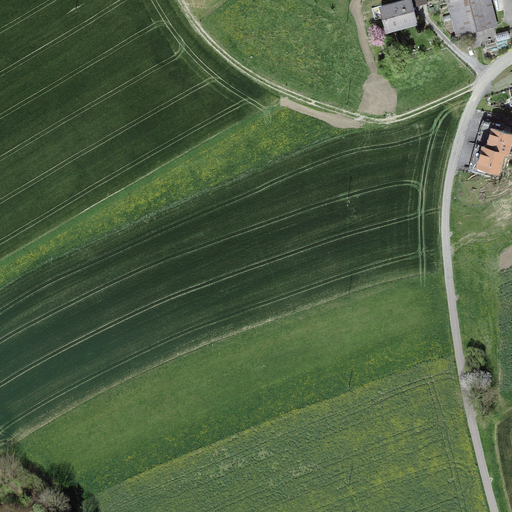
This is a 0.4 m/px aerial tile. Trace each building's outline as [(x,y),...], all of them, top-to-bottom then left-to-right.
[(409,0),(401,0),(381,5),(387,26),(396,24),(397,25),(415,20),(409,0)] [(447,0),(448,1),(449,1),(457,34),(496,24),(489,0),(447,0)] [(508,30),(496,33),(498,41),(510,38),(508,30)] [(511,133),(492,128),(487,147),(503,152),(507,153),(511,134),(511,133)] [(498,171),(503,152),(487,147),(483,146),(478,165),(498,171)]
